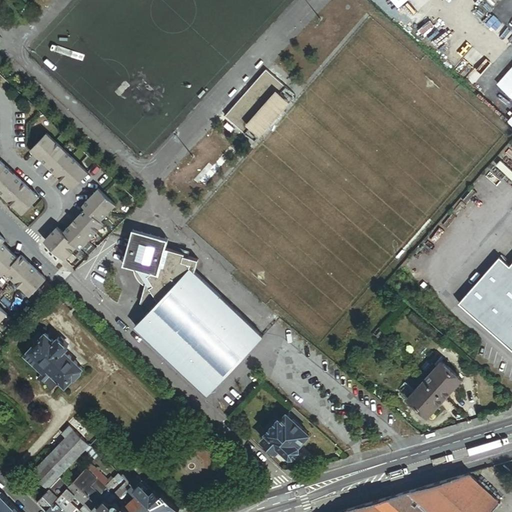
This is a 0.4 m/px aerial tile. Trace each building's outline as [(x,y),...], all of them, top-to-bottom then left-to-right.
[(287,86),(267,68),(225,115),(246,132),(251,126),(247,122),(277,88),(281,92),(287,86)] [(511,70),(493,91),(511,107),(511,70)] [(295,94),(287,86),(281,92),(290,100),(295,94)] [(277,88),(247,122),(251,126),(260,134),(261,135),(291,100),(290,100),(281,92),(277,88)] [(260,134),(251,126),(246,132),(255,140),(260,134)] [(72,188),(89,170),(48,132),(31,149),(72,188)] [(0,191),(22,212),(38,194),(0,159),(0,191)] [(87,207),(71,223),(88,239),(104,223),(101,220),(116,204),(99,187),(83,204),(87,207)] [(58,226),(45,239),(62,255),(75,242),(77,245),(81,248),(88,239),(71,223),(63,231),(58,226)] [(134,268),(149,272),(149,271),(156,246),(159,235),(133,228),(123,265),(134,268)] [(169,238),(159,235),(156,246),(166,249),(167,247),(169,238)] [(18,256),(2,240),(0,242),(0,272),(1,273),(4,270),(29,294),(45,276),(21,253),(18,256)] [(75,242),(62,255),(65,258),(77,245),(75,242)] [(166,249),(156,246),(149,271),(159,273),(166,249)] [(141,302),(150,309),(190,266),(195,270),(199,258),(184,254),(185,252),(167,247),(166,249),(159,273),(149,271),(149,272),(134,268),(135,273),(137,276),(138,279),(140,281),(144,284),(145,285),(141,302)] [(511,264),(510,267),(500,258),(459,304),(511,350),(511,264)] [(190,266),(150,309),(135,325),(208,393),(241,359),(264,334),(195,270),(190,266)] [(65,351),(69,347),(58,337),(55,341),(46,333),(44,334),(43,333),(38,334),(35,337),(35,342),(36,343),(25,354),(44,372),(40,377),(39,377),(45,382),(45,381),(54,389),(61,381),(66,387),(85,367),(84,367),(83,368),(65,351)] [(428,348),(421,342),(411,354),(418,360),(428,348)] [(443,361),(425,380),(445,398),(463,379),(443,361)] [(445,398),(425,380),(409,398),(429,416),(445,398)] [(290,457),(294,457),(299,451),(299,447),(311,436),(289,414),(282,420),(281,419),(268,432),(269,434),(264,439),(277,452),(281,448),(290,457)] [(50,487),(90,445),(74,429),(74,428),(71,426),(63,434),(66,438),(33,471),(50,487)] [(109,437),(104,432),(96,440),(101,445),(109,437)] [(95,450),(91,446),(87,450),(91,454),(95,450)] [(95,458),(100,454),(95,450),(91,454),(95,458)] [(122,475),(119,472),(114,478),(112,476),(108,479),(91,463),(87,467),(111,490),(115,485),(113,484),(117,480),(119,482),(124,477),(122,475)] [(94,475),(87,468),(75,481),(79,485),(83,481),(86,483),(94,475)] [(127,471),(122,475),(131,483),(135,479),(127,471)] [(337,511),(486,511),(497,501),(484,489),(471,478),(464,472),(340,509),(337,511)] [(476,473),(471,478),(484,489),(488,484),(476,473)] [(83,481),(79,485),(85,491),(92,484),(93,484),(102,494),(104,492),(95,482),(98,479),(94,475),(86,483),(83,481)] [(167,511),(181,508),(164,491),(162,493),(158,489),(157,489),(156,490),(155,490),(154,491),(150,494),(147,490),(150,487),(150,486),(138,475),(135,479),(131,483),(133,486),(137,489),(160,511),(167,511)] [(61,477),(51,488),(55,492),(60,496),(70,485),(61,477)] [(108,488),(98,479),(95,482),(104,492),(108,488)] [(79,485),(75,481),(68,488),(92,511),(93,510),(94,511),(106,511),(85,491),(79,485)] [(127,492),(133,486),(128,481),(115,495),(120,499),(127,492)] [(92,484),(85,491),(100,505),(106,499),(107,498),(105,496),(102,494),(93,484),(92,484)] [(131,495),(137,489),(133,486),(127,492),(131,496),(131,495)] [(55,492),(51,488),(39,501),(48,510),(60,497),(60,496),(55,492)] [(124,504),(119,500),(108,488),(104,492),(102,494),(105,496),(107,498),(106,499),(110,504),(111,507),(114,508),(113,507),(113,506),(113,505),(113,504),(114,503),(115,502),(116,502),(117,502),(122,506),(124,504)] [(0,511),(9,511),(15,506),(0,491),(0,511)] [(85,491),(106,511),(107,511),(100,505),(85,491)] [(134,499),(131,495),(131,496),(127,492),(120,500),(127,506),(134,499)] [(67,496),(64,493),(60,497),(48,510),(50,511),(72,511),(78,506),(69,498),(67,496)] [(69,498),(78,506),(80,503),(72,495),(71,496),(69,498)] [(127,506),(127,507),(132,511),(154,511),(138,495),(134,499),(127,506)] [(132,511),(127,507),(124,504),(122,506),(117,502),(116,502),(115,502),(114,503),(113,504),(113,505),(113,506),(113,507),(114,508),(111,507),(110,504),(106,499),(100,505),(107,511),(132,511)]
